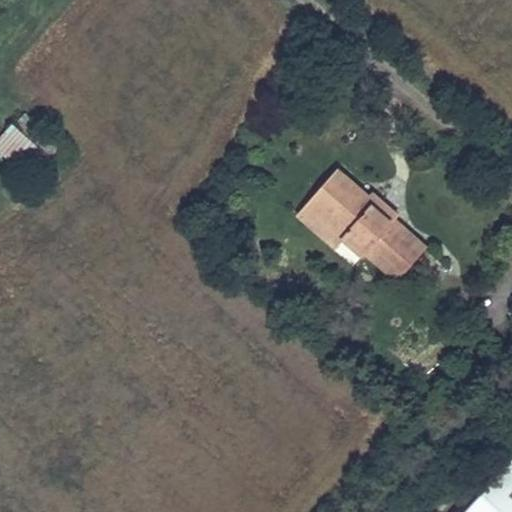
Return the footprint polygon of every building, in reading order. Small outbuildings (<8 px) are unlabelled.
[(23,115),(13,126),(51,159),(61,147),(23,115)] [(336,170),(321,188),(328,194),(313,211),(343,238),(363,255),(366,252),(397,279),(424,248),(393,220),(383,212),(379,216),(373,209),(379,202),(371,194),(367,198),(336,170)] [(336,247),(343,238),(313,211),(328,194),(321,188),(298,214),(336,247)] [(386,208),(379,202),(373,209),(379,216),(383,212),(393,220),(396,217),(386,208)] [(511,511),(511,455),(461,511),(511,511)]
